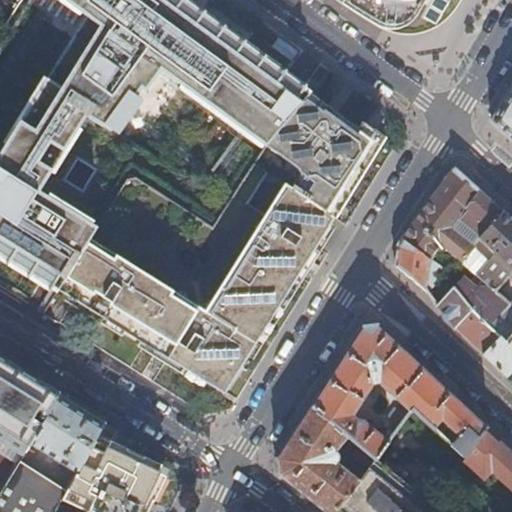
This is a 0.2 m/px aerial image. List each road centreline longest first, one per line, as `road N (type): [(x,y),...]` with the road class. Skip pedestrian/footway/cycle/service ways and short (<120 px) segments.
road 1 (residential): [(0,324),(233,467)]
road 2 (residential): [(355,267),(233,467)]
road 3 (residential): [(355,267),(511,410)]
road 4 (residential): [(454,119),(288,0)]
road 5 (residential): [(454,119),(355,267)]
